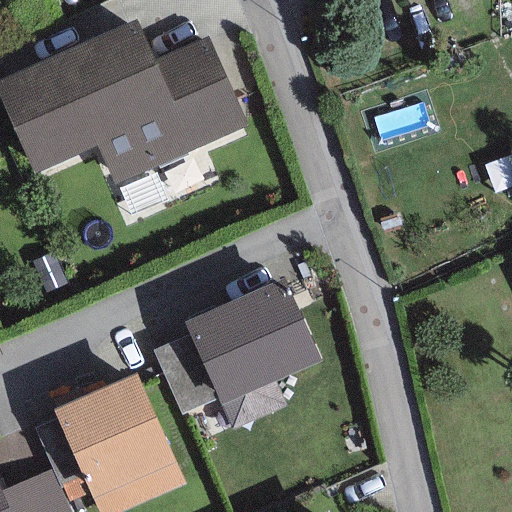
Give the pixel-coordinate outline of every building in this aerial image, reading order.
[(135,19),(0,77),(0,100),(33,175),(96,147),(112,186),(247,127),(207,37),(154,60),(135,19)] [(282,278),(182,323),(188,335),(216,399),(230,430),(285,406),(274,381),(319,361),(282,278)] [(216,399),(188,335),(152,351),(181,415),(216,399)] [(136,375),(53,411),(56,417),(82,477),(97,511),(124,511),(185,486),(136,375)] [(56,417),(32,428),(50,470),(58,487),(82,477),(56,417)] [(50,470),(0,491),(0,492),(8,511),(68,511),(58,487),(50,470)] [(0,511),(8,511),(0,492),(0,511)]
